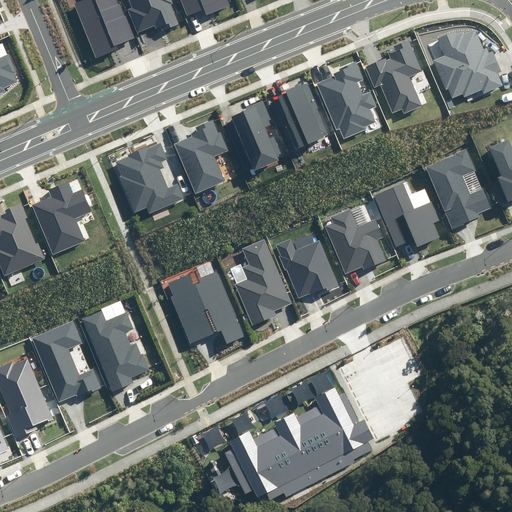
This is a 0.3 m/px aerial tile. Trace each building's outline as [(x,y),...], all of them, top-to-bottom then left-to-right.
[(119,0),(84,0),(74,4),(95,57),(118,48),(117,45),(135,38),(119,0)] [(130,0),(134,7),(129,9),(138,32),(156,24),(159,32),(180,24),(172,4),(174,3),(172,0),(130,0)] [(179,0),(186,17),(204,10),(206,15),(229,5),(227,0),(179,0)] [(456,31),(439,38),(446,56),(434,61),(446,90),(448,89),(453,98),(462,94),(464,97),(482,90),(484,94),(504,86),(498,74),(502,72),(493,52),(489,53),(487,48),(484,49),(475,30),(465,34),(464,32),(457,34),(456,31)] [(422,71),(409,40),(393,47),(394,49),(388,52),(391,59),(387,60),(386,58),(365,67),(374,87),(381,85),(393,112),(402,108),(404,113),(421,106),(409,77),(422,71)] [(0,93),(7,91),(5,87),(18,81),(7,55),(0,58),(0,93)] [(334,76),(317,83),(337,130),(340,128),(344,138),(366,129),(365,127),(376,122),(370,109),(377,107),(370,91),(363,95),(358,82),(363,80),(356,62),(339,69),(340,71),(333,74),(334,76)] [(319,109),(308,82),(286,91),(287,93),(278,96),(298,147),(324,137),(323,136),(328,134),(318,109),(319,109)] [(233,121),(226,124),(246,170),(253,167),(254,171),(278,160),(264,128),(271,125),(269,121),(271,120),(263,101),(246,108),(247,110),(231,117),(233,121)] [(192,136),(174,144),(195,193),(226,181),(215,157),(230,151),(221,131),(218,133),(213,120),(196,128),(198,131),(191,134),(192,136)] [(511,145),(509,139),(489,147),(501,176),(498,177),(508,202),(511,200),(511,145)] [(167,160),(160,143),(149,148),(148,146),(128,155),(128,157),(116,162),(122,176),(119,177),(134,212),(147,207),(149,213),(184,198),(178,184),(168,188),(161,170),(164,168),(162,162),(167,160)] [(491,208),(466,149),(425,166),(452,230),(464,225),(464,223),(480,217),(478,213),(491,208)] [(51,197),(33,205),(53,254),(85,241),(76,218),(92,212),(82,189),(73,193),(68,181),(48,190),(51,197)] [(407,181),(374,195),(396,247),(414,239),(417,247),(440,237),(433,223),(439,220),(425,188),(413,193),(407,181)] [(28,218),(22,203),(5,210),(6,213),(0,215),(1,218),(0,218),(0,264),(5,276),(45,259),(38,243),(36,244),(25,219),(28,218)] [(333,223),(325,226),(345,274),(362,267),(364,270),(387,260),(378,240),(383,237),(376,219),(357,226),(350,210),(331,218),(333,223)] [(291,238),(276,245),(280,255),(279,256),(285,271),(287,270),(299,298),(310,293),(310,294),(315,292),(316,295),(339,286),(319,240),(296,250),(291,238)] [(252,325),(276,315),(274,311),(292,303),(265,239),(242,248),(249,264),(242,267),(247,279),(235,284),(252,325)] [(171,297),(190,343),(221,330),(227,343),(245,336),(217,271),(198,279),(200,283),(194,285),(189,273),(167,283),(173,296),(171,297)] [(102,310),(82,319),(112,392),(134,383),(132,378),(149,370),(143,354),(141,355),(136,343),(130,346),(125,332),(134,328),(127,312),(106,320),(102,310)] [(83,343),(73,320),(32,338),(59,402),(76,394),(77,396),(83,393),(84,395),(101,388),(93,369),(80,375),(69,349),(83,343)] [(54,419),(28,358),(14,364),(13,362),(0,367),(0,388),(11,414),(7,416),(17,438),(38,429),(36,425),(47,420),(48,421),(54,419)] [(231,448),(224,452),(244,493),(252,489),(256,498),(262,495),(265,502),(282,494),(284,498),(357,462),(355,459),(373,450),(369,441),(375,439),(365,419),(359,422),(345,393),(338,396),(334,387),(313,398),(317,406),(293,417),(291,413),(274,422),(275,425),(251,437),(248,431),(228,441),(231,448)] [(0,453),(9,450),(0,428),(0,453)]
